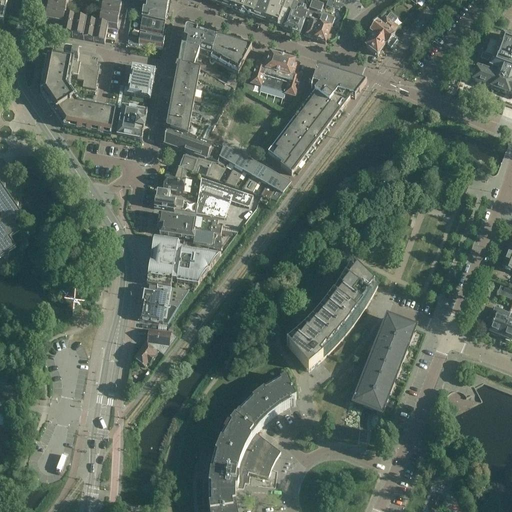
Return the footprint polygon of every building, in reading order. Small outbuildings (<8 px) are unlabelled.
[(0,0),(0,24),(4,25),(8,0),(0,0)] [(145,0),(145,1),(143,10),(133,8),(131,16),(141,18),(141,19),(143,19),(165,24),(169,0),(145,0)] [(229,0),(211,0),(211,3),(230,10),(234,2),(229,0)] [(254,19),(260,0),(229,0),(234,2),(230,10),(254,19)] [(266,23),(274,0),(260,0),(254,19),(266,23)] [(278,27),(283,12),(287,0),(274,0),(266,23),(278,27)] [(301,35),(312,3),(313,0),(287,0),(283,12),(287,13),(282,29),(300,36),(300,35),(301,35)] [(65,18),(68,6),(50,2),(45,24),(63,27),(65,18)] [(117,29),(121,7),(103,3),(99,25),(108,27),(117,29)] [(323,7),(312,3),(301,35),(313,40),(313,41),(319,24),(323,15),(324,12),(322,12),(323,7)] [(335,19),(323,15),(319,24),(313,41),(325,45),(335,19)] [(83,40),(86,22),(65,18),(63,27),(61,36),(83,40)] [(163,37),(165,24),(143,19),(140,33),(163,37)] [(377,25),(366,39),(370,42),(366,48),(377,57),(386,46),(388,48),(391,50),(397,41),(394,39),(395,39),(393,37),(398,30),(386,20),(380,28),(377,25)] [(105,45),(108,29),(108,27),(99,25),(86,22),(83,40),(105,45)] [(200,52),(205,34),(188,29),(187,29),(186,29),(186,30),(185,31),(183,46),(200,52)] [(217,39),(218,38),(205,34),(200,52),(198,56),(210,60),(212,56),(217,39)] [(165,39),(160,38),(140,35),(139,40),(129,39),(128,45),(139,46),(158,49),(158,50),(161,51),(161,50),(163,50),(165,39)] [(218,39),(217,39),(212,56),(210,60),(211,60),(211,59),(214,61),(212,64),(236,77),(237,74),(238,74),(252,49),(248,48),(248,49),(241,47),(242,46),(241,45),(240,46),(237,45),(237,44),(236,44),(235,45),(232,44),(232,43),(231,42),(230,43),(224,41),(224,40),(223,40),(222,41),(218,39)] [(511,42),(508,41),(502,59),(496,74),(478,67),(472,82),(491,88),(490,89),(509,96),(509,95),(511,96),(511,79),(510,79),(511,73),(511,42)] [(183,47),(181,58),(197,63),(198,62),(196,62),(198,56),(200,52),(183,46),(182,47),(183,47)] [(47,58),(45,71),(46,71),(45,76),(44,76),(41,94),(64,128),(111,137),(111,135),(117,136),(122,113),(120,113),(123,95),(127,96),(127,97),(150,101),(156,71),(133,67),(128,89),(121,88),(116,111),(80,104),(69,88),(71,76),(78,78),(77,81),(84,82),(82,89),(95,91),(99,69),(96,68),(98,62),(91,61),(92,58),(67,53),(64,54),(64,57),(65,59),(71,60),(71,63),(47,58)] [(265,54),(265,55),(262,65),(258,63),(251,85),(258,87),(285,95),(295,98),(302,76),(297,75),(300,65),(295,63),(295,62),(270,55),(270,56),(265,54)] [(186,154),(218,165),(223,150),(223,149),(220,148),(219,149),(215,147),(205,143),(210,135),(211,135),(219,119),(221,116),(223,113),(224,109),(225,110),(235,91),(234,91),(200,72),(179,64),(166,133),(164,146),(186,154)] [(280,168),(292,176),(299,166),(298,166),(301,162),(304,163),(307,159),(308,160),(308,159),(305,157),(308,152),(311,154),(314,150),(315,151),(315,150),(312,148),(315,143),(318,145),(321,141),(322,142),(322,141),(319,138),(322,134),(325,136),(328,132),(328,133),(329,132),(326,129),(329,125),(331,127),(335,123),(335,124),(336,123),(333,120),(336,116),(338,118),(342,114),(343,114),(341,112),(351,98),(355,100),(367,85),(317,70),(313,86),(309,85),(309,86),(310,87),(311,88),(312,89),(313,90),(313,91),(314,91),(316,92),(268,154),(282,165),(280,168)] [(122,109),(122,113),(117,136),(117,138),(142,143),(144,132),(145,128),(145,124),(146,124),(148,114),(139,112),(122,109)] [(224,147),(223,149),(223,150),(218,165),(212,181),(225,185),(235,168),(242,157),(224,147)] [(212,181),(218,165),(186,154),(180,170),(212,181)] [(258,166),(242,157),(235,168),(225,185),(243,191),(251,177),(258,166)] [(274,175),(258,166),(251,177),(243,191),(261,198),(267,186),(274,175)] [(190,174),(180,171),(175,169),(172,178),(166,177),(164,190),(168,191),(176,192),(176,195),(183,196),(183,193),(190,174)] [(290,185),(274,175),(267,186),(261,198),(277,203),(290,185)] [(253,198),(201,180),(197,206),(198,206),(196,216),(225,221),(231,204),(249,210),(253,198)] [(0,260),(3,258),(8,259),(9,255),(16,250),(11,243),(12,239),(19,234),(14,227),(15,223),(22,218),(18,211),(18,206),(14,205),(5,192),(6,187),(1,186),(0,185),(0,260)] [(169,201),(170,193),(157,191),(156,199),(156,200),(155,209),(154,209),(196,216),(198,206),(197,206),(169,201)] [(218,225),(159,215),(157,229),(161,230),(160,234),(159,235),(189,240),(189,245),(221,254),(221,250),(216,249),(215,251),(214,251),(216,237),(221,238),(222,230),(217,229),(218,225)] [(154,239),(147,286),(171,290),(172,282),(177,283),(198,287),(221,257),(183,251),(184,244),(183,243),(154,239)] [(511,252),(509,251),(507,256),(506,255),(504,261),(505,261),(502,269),(511,272),(511,252)] [(367,308),(371,301),(372,298),(378,288),(352,263),(349,270),(345,277),(344,280),(340,287),(338,289),(334,296),(332,299),(327,305),(325,308),(320,314),(318,317),(313,323),(311,325),(305,331),(303,333),(297,338),(295,340),(286,347),(306,371),(307,371),(309,373),(314,368),(320,363),(323,361),(330,354),(332,352),(338,346),(340,344),(345,338),(347,335),(354,327),(359,320),(360,317),(367,308)] [(144,290),(141,308),(176,313),(189,293),(148,286),(147,291),(144,290)] [(168,327),(176,313),(141,308),(139,322),(168,327)] [(501,338),(509,319),(510,315),(495,309),(492,317),(490,317),(488,322),(490,323),(487,330),(490,332),(490,333),(491,334),(491,335),(496,337),(496,336),(501,338)] [(511,315),(510,315),(509,319),(501,338),(506,340),(506,341),(511,343),(511,342),(511,315)] [(383,417),(404,363),(416,331),(385,319),(379,336),(359,386),(352,403),(377,413),(377,415),(383,417)] [(179,340),(171,335),(150,331),(148,344),(148,345),(148,346),(147,347),(145,346),(134,361),(145,369),(148,365),(149,366),(157,355),(156,354),(157,352),(165,358),(179,340)] [(236,491),(237,491),(239,485),(249,486),(250,479),(247,478),(248,475),(269,480),(269,479),(271,471),(272,470),(275,463),(280,455),(281,454),(256,436),(260,431),(269,422),(280,414),(291,407),(290,405),(292,404),(292,403),(296,401),(287,380),(280,383),(264,392),(252,401),(239,414),(230,426),(221,442),(215,456),(218,457),(214,474),(211,474),(209,488),(212,489),(212,507),(209,508),(209,511),(236,511),(236,504),(236,491)] [(427,452),(425,458),(430,461),(433,454),(427,452)]
